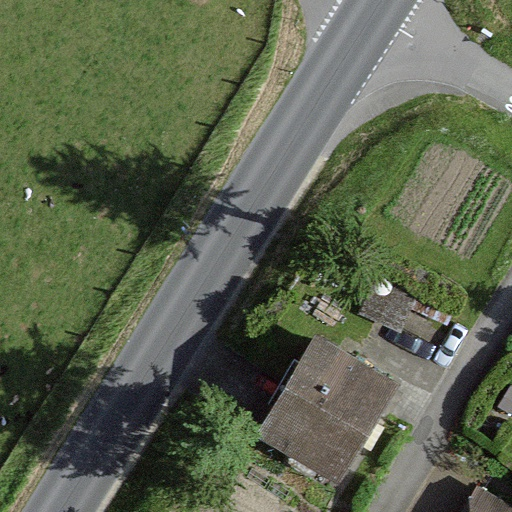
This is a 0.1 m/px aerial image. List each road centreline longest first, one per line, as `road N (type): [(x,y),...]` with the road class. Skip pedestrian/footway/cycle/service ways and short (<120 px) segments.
road 1 (primary): [(62,511),(372,9)]
road 2 (residential): [(511,295),(379,511)]
road 3 (residential): [(511,93),(372,9)]
